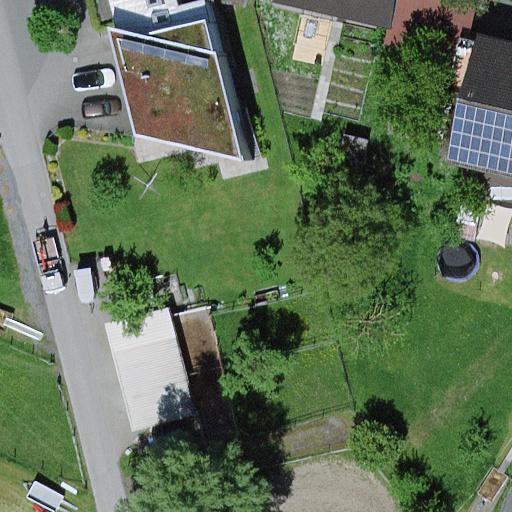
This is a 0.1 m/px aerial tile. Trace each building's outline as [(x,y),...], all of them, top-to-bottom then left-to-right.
[(104,0),(135,134),(246,162),(203,8),(169,0),(104,0)] [(277,0),(277,4),(386,28),(391,0),(277,0)] [(408,0),(403,24),(469,38),(477,0),(408,0)] [(511,55),(465,46),(442,169),(511,182),(511,55)] [(131,431),(190,418),(173,344),(114,357),(131,431)]
